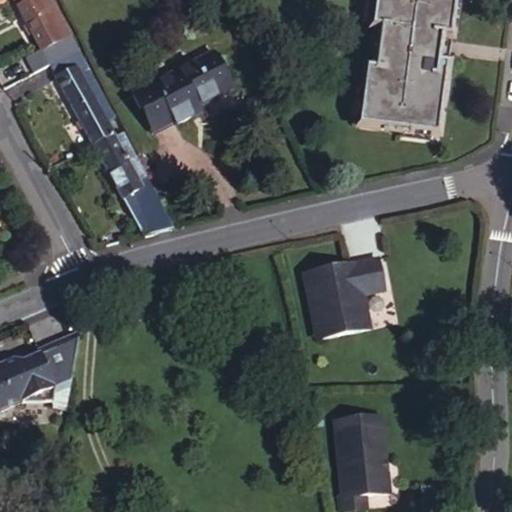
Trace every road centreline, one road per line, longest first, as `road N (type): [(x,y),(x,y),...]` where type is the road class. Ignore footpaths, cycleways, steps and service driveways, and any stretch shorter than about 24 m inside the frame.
road 1 (residential): [(511,167),(78,272)]
road 2 (residential): [(511,196),(492,322),(495,453),(486,511)]
road 3 (residential): [(78,272),(0,124)]
